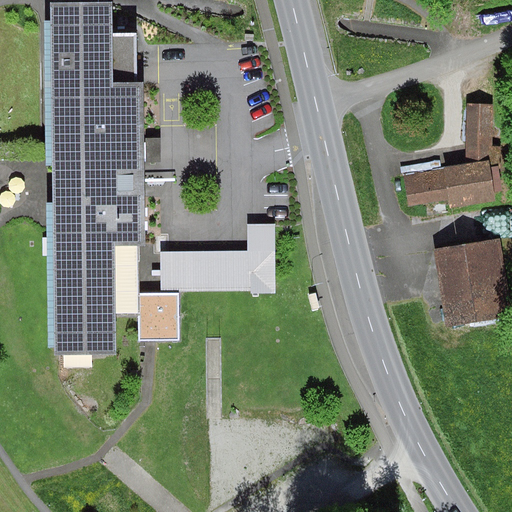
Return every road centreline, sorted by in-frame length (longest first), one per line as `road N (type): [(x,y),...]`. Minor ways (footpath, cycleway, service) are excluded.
road 1 (primary): [(291,0),(367,317),(416,440)]
road 2 (track): [(464,57),(315,99)]
road 3 (track): [(314,511),(416,440)]
